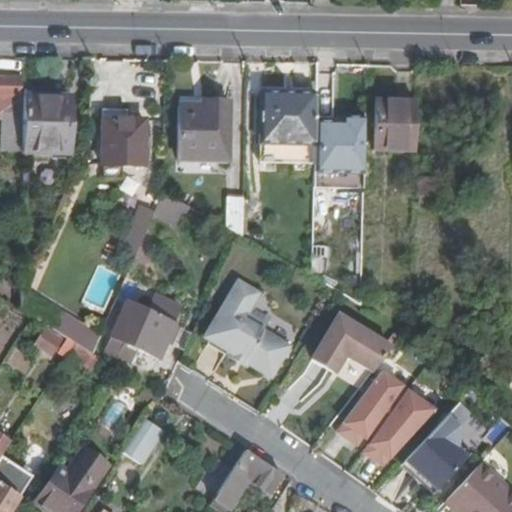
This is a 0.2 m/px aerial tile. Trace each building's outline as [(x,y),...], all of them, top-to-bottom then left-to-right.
[(20,97),(20,78),(0,78),(0,120),(2,120),(2,153),(19,154),(20,97)] [(313,145),(314,95),(260,95),(259,145),(313,145)] [(19,154),(19,155),(67,155),(68,97),(20,97),(19,154)] [(373,152),(413,154),(414,103),(374,103),(373,152)] [(177,107),(176,161),(225,162),(226,104),(200,104),(200,108),(177,107)] [(101,120),(100,168),(143,168),(143,120),(101,120)] [(360,188),(362,124),(316,123),(314,186),(360,188)] [(313,145),(259,145),(259,164),(313,165),(313,145)] [(438,182),(416,182),(416,196),(438,197),(438,182)] [(161,197),(152,218),(176,228),(185,207),(161,197)] [(212,201),(211,221),(236,235),(240,237),(241,201),(212,201)] [(135,253),(152,216),(141,211),(124,248),(135,253)] [(339,246),(331,246),(330,289),(337,293),(348,299),(360,306),(360,276),(356,276),(356,236),(361,236),(361,219),(339,219),(339,246)] [(312,246),(311,278),(330,289),(331,246),(312,246)] [(18,307),(33,273),(18,271),(18,307)] [(237,283),(205,337),(207,342),(226,354),(237,355),(244,359),(247,367),(267,379),(273,377),(286,356),(285,349),(262,335),(270,322),(250,310),(258,296),(237,283)] [(337,293),(328,306),(340,313),(348,299),(337,293)] [(124,305),(102,352),(129,364),(136,351),(156,360),(180,308),(153,297),(145,315),(124,305)] [(369,374),(389,347),(337,315),(311,357),(336,372),(345,359),(369,374)] [(61,340),(45,330),(35,346),(51,356),(61,340)] [(74,344),(91,354),(96,342),(79,330),(71,342),(74,344)] [(98,359),(91,354),(74,344),(61,364),(73,372),(78,364),(90,371),(91,370),(98,359)] [(378,370),(335,435),(359,452),(402,386),(378,370)] [(385,473),(430,408),(404,390),(359,455),(385,473)] [(507,425),(497,415),(471,443),(486,457),(511,430),(507,425)] [(425,441),(395,472),(424,497),(453,466),(425,441)] [(142,450),(132,444),(124,456),(133,463),(142,450)] [(59,467),(33,503),(46,511),(74,511),(107,467),(82,450),(66,472),(59,467)] [(281,477),(243,453),(211,502),(227,511),(245,484),(267,498),(281,477)] [(0,459),(0,511),(7,511),(29,479),(0,459)] [(511,498),(477,466),(444,502),(455,511),(505,511),(511,505),(511,498)] [(223,480),(210,472),(199,489),(211,497),(223,480)]
